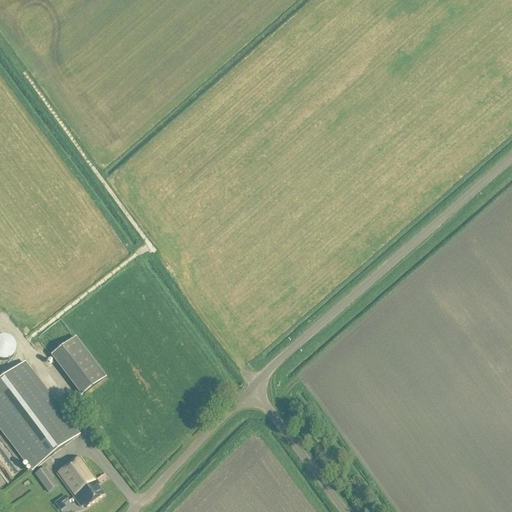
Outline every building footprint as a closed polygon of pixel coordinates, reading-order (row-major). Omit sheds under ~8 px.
[(15,348),(11,341),(3,338),(0,339),(0,361),(8,362),(14,356),(15,348)] [(51,358),(81,398),(106,379),(76,339),(51,358)] [(79,436),(25,364),(0,383),(0,431),(30,472),(79,436)] [(99,485),(79,458),(56,475),(81,508),(84,506),(86,509),(102,497),(99,494),(102,493),(97,487),(99,485)] [(44,469),(34,476),(47,494),(57,487),(44,469)] [(60,511),(71,502),(65,495),(54,504),(60,511)]
